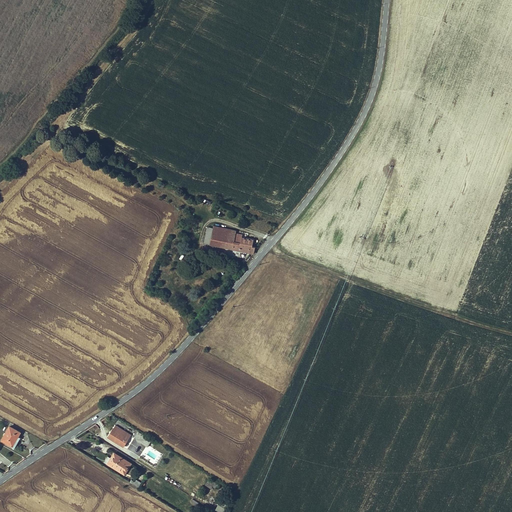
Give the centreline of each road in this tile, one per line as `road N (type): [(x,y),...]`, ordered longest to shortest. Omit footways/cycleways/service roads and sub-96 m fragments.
road 1 (unclassified): [(0,483),(169,362),(326,173),(371,97),(385,0)]
road 2 (track): [(267,244),(511,332)]
